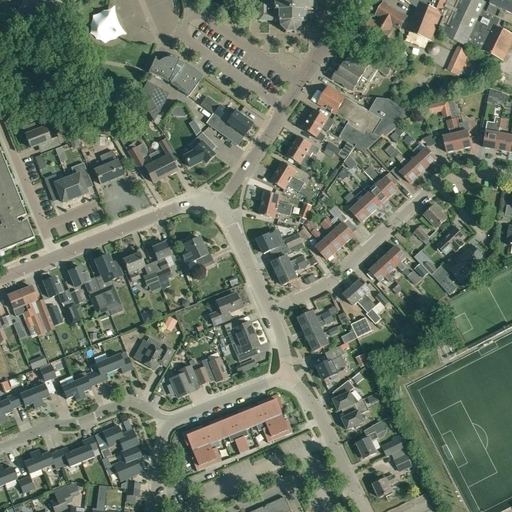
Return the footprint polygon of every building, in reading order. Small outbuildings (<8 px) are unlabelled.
[(46,4),(38,0),(28,0),(23,10),(38,19),(46,4)] [(267,0),(268,1),(258,1),(258,21),(274,21),(273,22),(279,22),(279,25),(278,26),(278,27),(280,26),(285,31),(284,33),(285,34),(286,32),(293,32),(293,33),(295,33),(294,31),(299,27),(300,28),(301,27),(299,26),(299,22),(305,22),(305,11),(311,11),(311,0),(267,0)] [(443,9),(446,0),(404,0),(411,4),(410,4),(415,8),(406,31),(431,42),(440,20),(439,20),(441,15),(444,16),(447,10),(443,9)] [(511,0),(447,0),(444,8),(447,9),(447,10),(444,16),(440,27),(446,29),(443,36),(470,49),(472,45),(481,49),(481,50),(504,61),(511,44),(511,35),(493,26),(496,18),(511,25),(511,0)] [(400,29),(406,17),(405,16),(404,17),(387,7),(388,6),(384,3),(376,15),(382,18),(378,25),(371,20),(362,36),(371,42),(372,41),(382,47),(391,33),(388,31),(392,24),(400,29)] [(89,32),(89,35),(91,36),(94,36),(94,39),(97,41),(100,42),(104,44),(106,45),(108,42),(111,41),(115,41),(117,38),(127,36),(122,31),(118,26),(116,18),(115,12),(114,7),(106,12),(103,12),(100,14),(97,16),(92,16),(92,22),(89,24),(90,29),(89,32)] [(34,17),(19,8),(11,22),(26,31),(34,17)] [(377,53),(377,52),(363,47),(357,57),(352,54),(346,63),(345,62),(342,66),(370,83),(377,70),(387,76),(394,64),(377,53)] [(470,53),(457,47),(447,70),(459,76),(470,53)] [(178,62),(180,58),(179,58),(176,57),(173,56),(169,55),(166,56),(163,57),(160,58),(157,60),(156,61),(155,60),(155,59),(155,58),(148,73),(168,82),(170,83),(188,97),(203,77),(202,77),(184,64),(185,64),(184,64),(183,65),(178,62)] [(370,83),(342,66),(333,78),(353,91),(353,90),(363,93),(370,83)] [(139,97),(141,100),(150,105),(152,104),(154,101),(158,103),(163,92),(160,90),(160,89),(147,82),(139,97)] [(384,134),(387,136),(394,131),(400,125),(412,114),(389,100),(377,99),(370,113),(328,88),(318,105),(348,123),(339,138),(364,152),(384,134)] [(490,91),(488,102),(504,106),(507,95),(490,91)] [(443,102),(439,104),(441,112),(443,112),(444,118),(451,116),(451,115),(448,101),(443,102)] [(213,115),(244,136),(248,130),(249,131),(252,126),(251,125),(253,123),(245,118),(247,115),(241,111),(240,113),(236,110),(233,114),(220,106),(213,115)] [(309,120),(328,132),(334,122),(315,110),(309,120)] [(244,136),(212,114),(205,124),(236,146),(244,136)] [(328,132),(309,120),(303,130),(322,142),(325,137),(319,134),(322,129),(328,133),(328,132)] [(188,124),(195,136),(200,132),(194,121),(188,124)] [(489,123),(484,148),(496,150),(499,134),(500,129),(495,128),(495,124),(489,123)] [(400,125),(394,131),(400,137),(406,131),(400,125)] [(36,131),(25,135),(30,148),(37,146),(37,145),(40,152),(48,149),(59,144),(54,131),(48,133),(45,127),(36,131)] [(459,127),(454,128),(459,150),(472,148),(468,131),(461,133),(459,127)] [(451,135),(443,137),(447,153),(459,150),(454,128),(449,130),(451,135)] [(209,141),(208,140),(201,133),(196,138),(200,142),(192,150),(193,151),(183,157),(189,168),(202,161),(205,159),(207,162),(214,156),(211,153),(203,145),(208,140),(209,141)] [(499,134),(496,150),(508,153),(511,136),(499,134)] [(408,146),(414,140),(409,136),(403,141),(408,146)] [(298,137),(292,147),(306,155),(310,158),(313,153),(317,155),(320,150),(312,145),(298,137)] [(166,139),(159,143),(166,155),(173,151),(166,139)] [(147,151),(143,144),(136,148),(136,147),(136,148),(133,143),(125,148),(128,152),(138,168),(145,164),(142,158),(146,157),(147,151)] [(326,148),(326,149),(335,154),(338,156),(341,150),(329,143),(326,148)] [(398,154),(399,153),(391,145),(385,151),(393,159),(395,157),(401,163),(404,160),(398,154)] [(310,158),(306,155),(292,147),(286,157),(300,165),(300,166),(308,171),(311,165),(308,163),(310,158)] [(413,151),(428,168),(437,160),(427,148),(421,153),(417,148),(413,151)] [(335,154),(326,149),(324,153),(332,158),(335,154)] [(26,215),(0,150),(0,210),(5,224),(26,215)] [(100,185),(123,175),(117,161),(112,151),(100,156),(104,167),(94,171),(100,185)] [(176,171),(169,156),(162,159),(158,151),(153,153),(165,176),(176,171)] [(165,176),(153,153),(149,155),(154,164),(145,168),(153,183),(165,176)] [(45,168),(40,156),(34,158),(39,170),(45,168)] [(349,156),(344,162),(352,170),(358,165),(349,156)] [(409,165),(419,176),(428,168),(418,157),(409,165)] [(419,176),(409,165),(404,159),(404,160),(401,163),(405,168),(400,173),(395,168),(391,171),(400,181),(404,177),(410,184),(419,176)] [(89,177),(83,163),(71,168),(74,176),(67,179),(74,198),(77,197),(79,198),(83,196),(84,194),(86,193),(81,180),(89,177)] [(277,173),(302,188),(305,184),(299,180),(299,181),(293,177),(296,171),(283,163),(277,173)] [(370,166),(364,172),(372,181),(378,175),(370,166)] [(344,169),(338,177),(340,178),(339,178),(343,182),(349,176),(348,176),(349,175),(344,169)] [(299,193),(302,188),(277,173),(271,183),(285,191),(288,186),(299,193)] [(378,186),(389,198),(398,190),(394,186),(398,183),(389,173),(385,177),(386,178),(378,186)] [(55,175),(44,179),(49,192),(57,189),(62,203),(65,201),(67,203),(71,201),(72,199),(74,198),(67,179),(58,182),(55,175)] [(389,198),(378,186),(369,195),(380,207),(389,198)] [(371,215),(380,207),(369,195),(364,189),(361,192),(366,197),(360,203),(371,215)] [(262,204),(292,211),(293,206),(279,202),(280,196),(265,193),(262,204)] [(350,193),(344,198),(348,203),(355,197),(350,193)] [(324,202),(329,207),(335,202),(330,197),(324,202)] [(362,223),(371,215),(360,203),(350,212),(362,223)] [(292,211),(262,204),(260,216),(275,219),(276,214),(290,217),(292,211)] [(305,204),(300,217),(306,220),(311,206),(305,204)] [(329,211),(335,218),(341,212),(335,206),(329,211)] [(437,229),(438,227),(447,219),(434,206),(424,215),(437,229)] [(343,224),(338,218),(334,222),(329,217),(325,213),(320,217),(324,221),(345,244),(355,236),(344,223),(343,224)] [(27,219),(0,229),(0,251),(34,238),(27,219)] [(330,236),(325,240),(336,252),(345,244),(324,221),(320,225),(330,236)] [(312,226),(308,229),(321,244),(316,248),(327,261),(336,252),(325,240),(316,229),(315,229),(312,226)] [(423,242),(427,246),(440,234),(437,231),(430,237),(428,237),(429,237),(420,227),(414,233),(423,242)] [(465,244),(462,240),(464,238),(455,227),(436,245),(446,255),(452,249),(456,253),(465,244)] [(299,233),(306,241),(311,236),(304,229),(299,233)] [(416,246),(401,230),(394,236),(409,252),(416,246)] [(269,235),(258,240),(264,254),(276,249),(278,254),(289,249),(294,247),(303,243),(299,234),(285,240),(283,241),(281,237),(278,232),(269,236),(269,235)] [(191,262),(195,260),(200,270),(214,264),(206,246),(203,247),(198,238),(183,245),(187,252),(182,254),(186,264),(191,262)] [(157,261),(152,263),(155,272),(159,282),(172,277),(168,268),(164,258),(171,256),(166,243),(164,243),(164,242),(158,244),(158,246),(152,248),(157,261)] [(303,243),(294,247),(296,252),(305,248),(303,243)] [(460,281),(466,275),(471,271),(469,268),(482,256),(480,254),(481,252),(477,247),(475,249),(473,246),(460,258),(463,261),(457,266),(451,272),(460,281)] [(406,268),(401,263),(406,258),(396,247),(387,255),(402,271),(416,286),(422,280),(413,271),(411,273),(406,268)] [(140,279),(136,270),(144,267),(143,265),(140,257),(141,257),(139,252),(130,256),(131,257),(123,260),(132,282),(140,279)] [(108,255),(95,261),(104,283),(122,276),(117,262),(112,264),(108,255)] [(379,263),(389,274),(397,266),(402,272),(402,271),(387,255),(379,263)] [(295,260),(290,263),(287,256),(272,263),(278,274),(306,261),(303,256),(295,260)] [(300,270),(308,266),(306,261),(278,274),(283,286),(298,279),(295,272),(300,270)] [(429,261),(423,267),(431,276),(437,270),(429,261)] [(380,282),(385,278),(390,283),(394,279),(389,274),(379,263),(370,271),(380,282)] [(420,264),(415,270),(423,279),(429,274),(420,264)] [(80,267),(69,271),(75,288),(85,284),(90,295),(97,292),(94,285),(92,286),(86,272),(83,274),(80,267)] [(155,272),(143,277),(146,287),(159,282),(155,272)] [(54,277),(43,282),(50,298),(58,295),(62,303),(71,325),(81,321),(80,319),(69,290),(64,292),(60,283),(57,284),(54,277)] [(361,279),(352,287),(367,304),(372,310),(373,309),(376,306),(371,300),(370,301),(366,295),(371,290),(361,279)] [(397,295),(403,289),(399,285),(393,290),(397,295)] [(112,286),(100,291),(108,310),(120,305),(112,286)] [(30,303),(37,300),(32,287),(20,291),(30,317),(38,336),(44,334),(37,314),(34,315),(30,303)] [(367,304),(352,287),(344,295),(354,306),(359,302),(363,307),(367,304)] [(20,291),(14,293),(14,291),(8,294),(9,296),(7,296),(13,310),(16,317),(23,314),(25,319),(23,319),(27,329),(34,327),(20,291)] [(97,292),(90,295),(97,314),(108,310),(100,291),(97,292)] [(79,305),(87,302),(82,292),(75,295),(79,305)] [(376,298),(385,307),(389,303),(381,293),(376,298)] [(220,311),(209,316),(214,326),(231,319),(228,313),(241,308),(235,294),(216,302),(220,311)] [(43,300),(36,303),(47,332),(55,329),(43,300)] [(376,314),(377,314),(373,309),(372,310),(366,315),(370,319),(371,319),(376,325),(381,320),(376,314)] [(329,311),(321,315),(323,320),(332,317),(329,311)] [(313,312),(298,318),(304,330),(319,323),(313,312)] [(342,325),(350,322),(345,313),(338,316),(342,325)] [(309,341),(324,334),(321,328),(334,322),(332,317),(304,330),(309,341)] [(239,341),(254,335),(249,323),(238,327),(236,321),(224,326),(229,338),(236,335),(239,341)] [(358,322),(351,325),(358,338),(365,335),(358,322)] [(331,337),(339,333),(337,327),(329,331),(331,337)] [(402,334),(404,337),(413,330),(410,327),(402,334)] [(23,330),(16,333),(19,340),(25,337),(23,330)] [(358,338),(354,332),(342,337),(345,344),(358,338)] [(324,334),(309,341),(314,352),(329,345),(324,334)] [(231,344),(234,351),(239,363),(251,358),(248,351),(259,347),(254,335),(239,341),(231,344)] [(143,340),(133,358),(154,370),(159,363),(165,367),(174,351),(163,345),(160,350),(143,340)] [(325,354),(329,362),(318,367),(321,372),(319,375),(321,379),(324,379),(324,380),(331,377),(332,380),(347,373),(344,368),(347,367),(342,356),(345,355),(341,347),(325,354)] [(220,358),(219,358),(217,353),(208,357),(208,359),(201,361),(204,367),(195,371),(200,385),(209,382),(210,382),(216,380),(217,382),(227,378),(220,358)] [(108,359),(113,371),(120,368),(123,374),(134,369),(129,357),(122,359),(120,354),(108,359)] [(113,371),(108,359),(95,364),(98,369),(91,372),(96,384),(107,380),(105,374),(113,371)] [(51,365),(45,367),(50,380),(56,377),(51,365)] [(178,376),(170,380),(172,385),(176,394),(178,398),(194,392),(193,391),(191,386),(198,383),(191,367),(191,366),(190,366),(184,369),(186,373),(178,376)] [(45,367),(40,370),(43,379),(45,382),(50,380),(45,367)] [(86,374),(85,372),(79,375),(81,379),(74,382),(81,400),(86,398),(84,392),(91,389),(90,387),(96,384),(91,372),(86,374)] [(32,390),(39,407),(44,405),(42,400),(49,397),(44,382),(45,382),(43,379),(37,381),(39,387),(32,390)] [(339,389),(342,393),(340,395),(341,397),(333,400),(339,412),(349,407),(356,404),(355,403),(358,402),(352,394),(351,394),(350,392),(354,389),(348,381),(339,389)] [(10,394),(16,392),(12,382),(6,385),(10,394)] [(76,402),(78,401),(81,400),(74,382),(61,387),(66,399),(74,396),(76,402)] [(39,407),(32,390),(20,395),(19,392),(13,395),(18,407),(24,405),(25,407),(32,404),(35,409),(39,407)] [(18,407),(13,395),(7,397),(8,400),(0,402),(0,417),(2,423),(7,421),(5,415),(12,412),(11,409),(18,407)] [(282,408),(277,395),(268,399),(270,403),(264,405),(263,401),(256,403),(264,422),(281,415),(279,409),(282,408)] [(351,412),(350,415),(342,419),(347,430),(355,427),(356,429),(361,427),(360,424),(364,422),(361,415),(369,411),(364,399),(358,402),(355,403),(356,404),(349,407),(351,412)] [(264,423),(258,407),(250,410),(249,406),(242,409),(250,429),(256,426),(258,432),(262,430),(267,443),(272,441),(264,423)] [(250,429),(242,409),(237,411),(238,415),(230,418),(244,453),(249,451),(244,438),(248,436),(245,431),(250,429)] [(284,422),(281,416),(264,422),(272,441),(278,439),(278,438),(276,435),(282,433),(284,437),(292,433),(287,420),(284,422)] [(244,453),(230,418),(223,421),(221,417),(215,420),(223,440),(228,438),(230,443),(234,441),(240,455),(244,453)] [(223,440),(215,420),(209,422),(210,426),(203,429),(216,464),(221,462),(216,449),(220,447),(218,442),(223,440)] [(203,429),(201,425),(195,428),(195,429),(197,432),(191,434),(190,430),(181,434),(186,447),(189,445),(192,452),(209,445),(203,429)] [(122,434),(118,426),(102,432),(109,448),(120,443),(118,440),(123,438),(122,434)] [(133,430),(122,434),(123,438),(118,440),(120,443),(123,451),(137,446),(139,445),(133,430)] [(362,438),(363,441),(358,443),(359,446),(357,447),(362,459),(364,458),(365,458),(377,453),(371,441),(379,438),(376,432),(362,438)] [(383,446),(387,456),(391,454),(408,446),(402,434),(392,439),(393,442),(383,446)] [(77,449),(82,462),(94,457),(92,451),(98,449),(93,437),(82,441),(84,446),(77,449)] [(216,464),(209,445),(192,452),(194,458),(191,459),(197,472),(205,468),(203,464),(209,462),(210,466),(216,464)] [(391,454),(394,460),(393,460),(400,473),(412,467),(413,470),(419,467),(409,445),(391,454)] [(142,458),(137,446),(121,452),(124,460),(126,465),(142,458)] [(82,462),(77,449),(69,453),(67,447),(57,451),(62,464),(67,462),(69,467),(82,462)] [(111,456),(108,449),(101,452),(104,459),(111,456)] [(62,464),(57,451),(50,454),(49,452),(41,455),(39,450),(34,452),(41,470),(54,464),(55,466),(62,464)] [(24,462),(28,473),(29,475),(41,470),(34,452),(29,453),(32,459),(24,462)] [(113,465),(120,482),(142,473),(138,463),(143,461),(142,458),(126,465),(124,460),(113,465)] [(0,465),(0,474),(4,485),(17,479),(12,467),(4,470),(2,465),(0,465)] [(390,486),(398,483),(394,475),(386,479),(384,476),(375,480),(376,483),(373,484),(379,498),(392,492),(390,486)] [(30,476),(24,479),(29,491),(35,489),(30,476)] [(24,479),(18,481),(23,494),(29,491),(24,479)] [(65,504),(72,501),(71,498),(79,494),(75,483),(66,486),(53,492),(56,499),(61,511),(67,509),(65,504)] [(140,491),(127,489),(126,496),(139,497),(140,491)] [(290,511),(284,497),(249,511),(290,511)] [(59,511),(61,511),(56,499),(50,502),(54,511),(59,511)]
